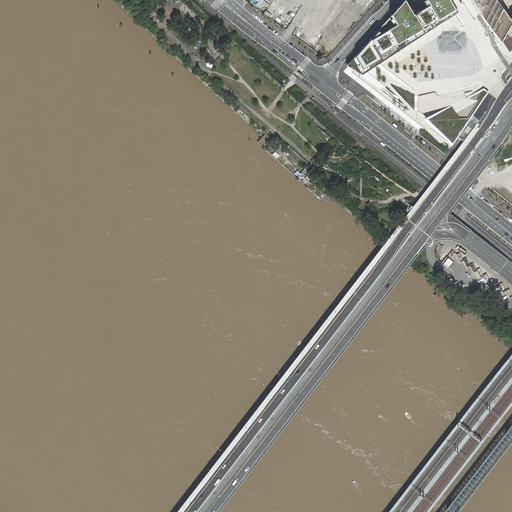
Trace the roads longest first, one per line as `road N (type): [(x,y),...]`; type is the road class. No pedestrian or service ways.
road 1 (primary): [(511,104),(201,511)]
road 2 (primary): [(211,511),(511,120)]
road 3 (secondary): [(511,228),(325,77)]
road 4 (secondary): [(327,91),(507,235)]
